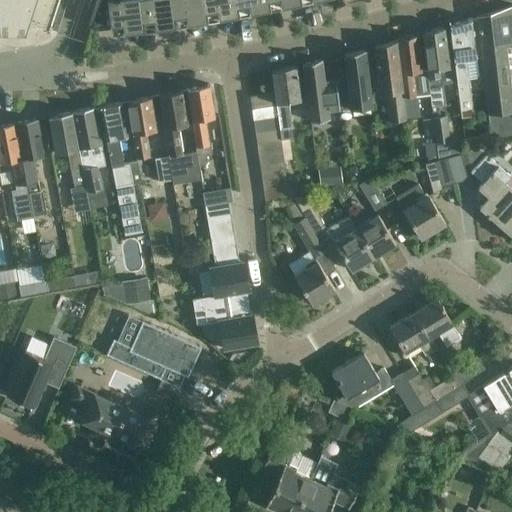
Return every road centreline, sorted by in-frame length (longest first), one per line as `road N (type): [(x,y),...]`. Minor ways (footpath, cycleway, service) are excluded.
road 1 (residential): [(278,362),(229,56)]
road 2 (residential): [(511,321),(440,273),(412,279),(278,362)]
road 3 (residential): [(229,56),(453,0)]
road 4 (residential): [(278,362),(205,424),(167,508)]
road 5 (residential): [(167,508),(51,461)]
